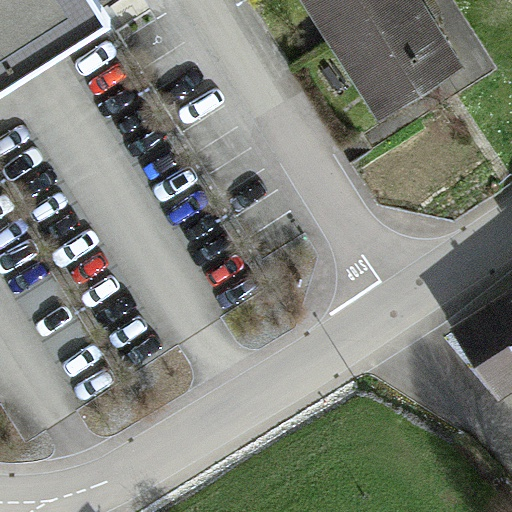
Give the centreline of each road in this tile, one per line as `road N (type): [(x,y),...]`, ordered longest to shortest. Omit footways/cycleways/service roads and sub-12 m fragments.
road 1 (residential): [(0,506),(47,506),(157,461),(402,307)]
road 2 (residential): [(402,307),(203,0)]
road 3 (residential): [(402,307),(511,222)]
